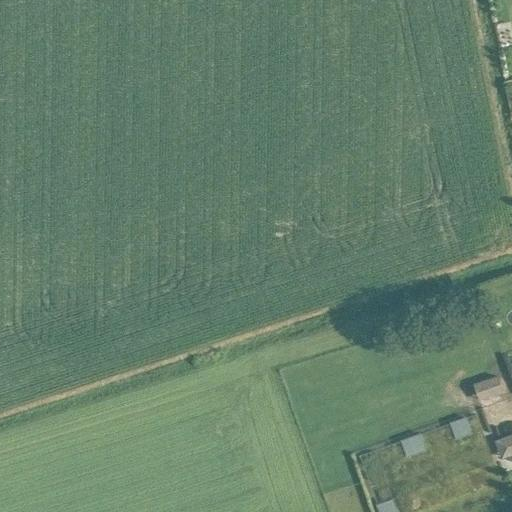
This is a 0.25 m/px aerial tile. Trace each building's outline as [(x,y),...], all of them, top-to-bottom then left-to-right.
[(474,384),(478,396),(501,388),(497,376),(474,384)] [(471,433),(465,418),(450,423),(456,438),(471,433)] [(425,449),(420,434),(401,441),(406,456),(425,449)] [(511,435),(496,441),(502,457),(511,453),(511,435)] [(418,500),(417,496),(412,493),(408,495),(406,499),(407,504),(411,506),(416,505),(418,500)] [(377,504),(379,511),(396,511),(392,499),(377,504)]
